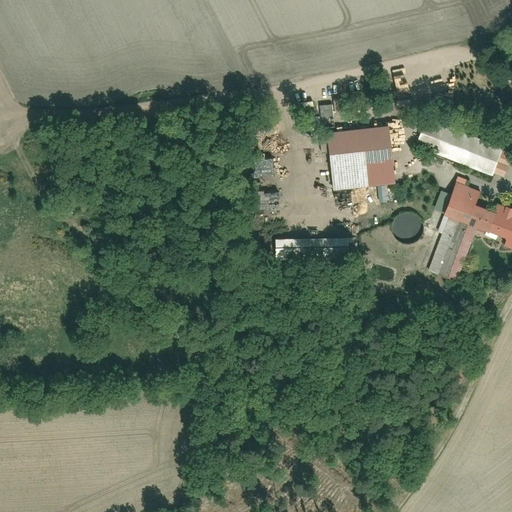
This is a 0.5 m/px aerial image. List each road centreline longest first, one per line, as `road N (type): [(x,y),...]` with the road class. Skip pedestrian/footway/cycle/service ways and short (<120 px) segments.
road 1 (track): [(511,296),(446,435),(391,511)]
road 2 (track): [(511,80),(466,54),(424,63),(420,118),(406,153)]
